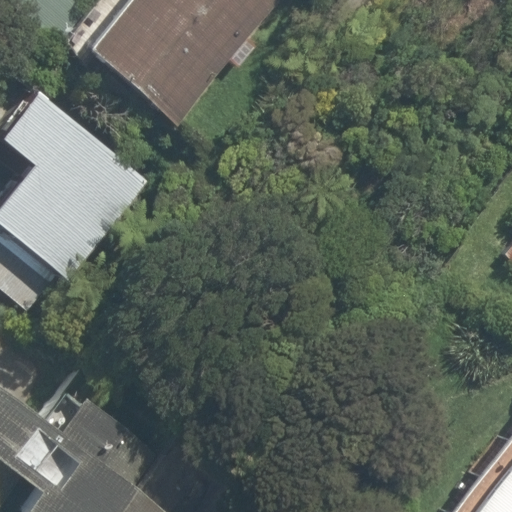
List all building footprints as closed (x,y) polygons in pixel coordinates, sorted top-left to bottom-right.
[(0,0),(59,47),(96,0),(0,0)] [(257,47),(248,39),(280,1),(279,0),(130,0),(84,54),(173,130),(227,64),(237,71),(257,47)] [(62,283),(141,181),(31,96),(0,134),(0,146),(27,167),(0,202),(0,295),(24,315),(54,277),(62,283)] [(0,394),(0,511),(158,511),(135,495),(161,459),(84,403),(59,437),(0,394)] [(511,511),(511,461),(473,511),(511,511)]
